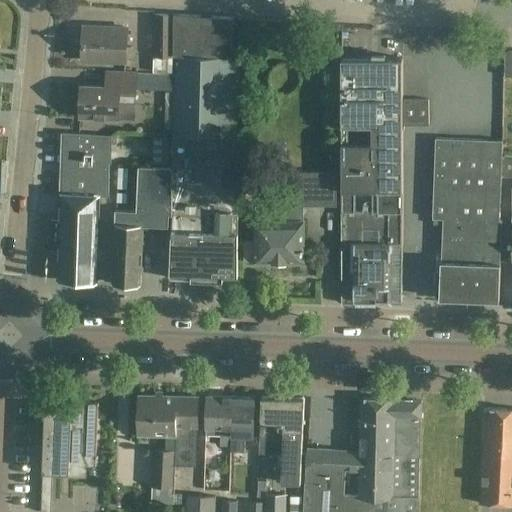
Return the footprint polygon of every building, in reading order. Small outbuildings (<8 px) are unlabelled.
[(174,14),(174,15),(173,55),(174,55),(173,97),(173,168),(172,215),(169,278),(223,281),(224,276),(236,276),(238,236),(234,236),(235,215),(230,215),(231,136),(236,136),(237,97),(238,57),(231,57),(233,17),(174,14)] [(174,15),(154,15),(153,72),(172,72),(173,55),(174,15)] [(82,60),(126,62),(127,28),(84,26),(82,60)] [(341,211),(355,211),(402,211),(402,58),(341,58),(341,211)] [(172,75),(137,74),(106,72),(106,86),(81,85),(79,117),(119,119),(120,102),(170,104),(172,75)] [(428,99),(403,100),(403,125),(428,125),(428,99)] [(58,281),(98,283),(98,282),(97,282),(97,259),(101,259),(101,248),(98,248),(100,196),(109,197),(110,162),(111,162),(112,135),(62,133),(59,219),(52,219),(51,237),(56,244),(59,244),(58,281)] [(440,299),(499,301),(500,263),(502,220),(500,220),(503,140),(436,138),(433,219),(443,219),(442,261),(441,261),(440,299)] [(169,214),(172,215),(173,168),(139,166),(136,211),(115,210),(112,283),(140,284),(142,226),(168,227),(169,214)] [(255,261),(304,261),(304,220),(303,220),(303,206),(336,206),(336,172),(285,172),(285,205),(275,205),(275,221),(255,221),(255,242),(245,242),(245,260),(255,260),(255,261)] [(355,302),(357,302),(389,303),(390,244),(402,244),(402,211),(355,211),(341,211),(342,303),(355,303),(355,302)] [(352,327),(388,331),(389,317),(353,313),(352,327)] [(189,366),(146,368),(145,357),(126,358),(127,385),(190,382),(189,366)] [(303,367),(305,389),(313,388),(311,366),(303,367)] [(457,393),(457,375),(400,375),(400,393),(457,393)] [(138,434),(166,434),(166,451),(154,451),(154,502),(176,503),(177,464),(175,464),(178,396),(139,395),(138,434)] [(230,416),(230,396),(207,395),(206,434),(221,434),(220,445),(231,445),(232,445),(233,416),(230,416)] [(198,396),(178,396),(175,464),(177,464),(196,465),(197,425),(198,425),(198,396)] [(245,451),(245,436),(253,436),(255,397),(230,396),(230,416),(233,416),(232,445),(231,445),(231,450),(233,450),(233,464),(250,465),(251,451),(245,451)] [(262,397),(260,452),(274,452),(275,439),(284,439),(281,483),(300,483),(304,398),(262,397)] [(417,511),(419,497),(420,455),(421,417),(422,401),(394,401),(394,399),(362,398),(361,454),(346,453),(345,469),(344,494),(359,495),(359,496),(385,497),(384,511),(417,511)] [(42,471),(53,471),(69,472),(70,465),(95,466),(98,403),(71,401),(71,402),(66,402),(66,408),(45,407),(42,471)] [(498,504),(503,409),(484,408),(480,503),(498,504)] [(511,409),(503,409),(498,504),(511,504),(511,409)] [(307,451),(303,511),(384,511),(385,497),(359,496),(359,495),(344,494),(345,469),(346,453),(307,451)] [(266,495),(265,511),(285,511),(286,495),(266,495)] [(187,496),(186,511),(214,511),(215,497),(187,496)] [(223,501),(222,511),(237,511),(237,502),(223,501)] [(249,502),(249,511),(263,511),(263,503),(249,502)]
